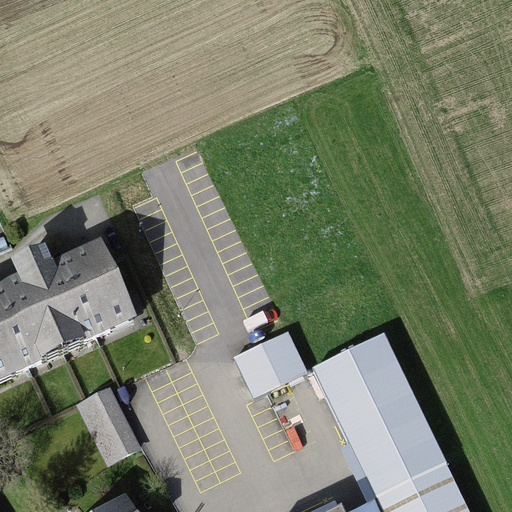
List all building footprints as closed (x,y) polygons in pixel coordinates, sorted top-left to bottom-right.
[(85,355),(114,342),(110,333),(131,324),(101,255),(55,276),(46,258),(23,268),(31,287),(0,301),(0,384),(14,378),(17,386),(46,373),(43,364),(82,346),(85,355)] [(308,376),(289,336),(235,362),(255,402),(308,376)] [(466,511),(384,339),(315,373),(383,511),(466,511)] [(89,405),(103,433),(124,423),(110,395),(89,405)] [(96,437),(110,466),(139,451),(124,423),(103,433),(96,437)]
